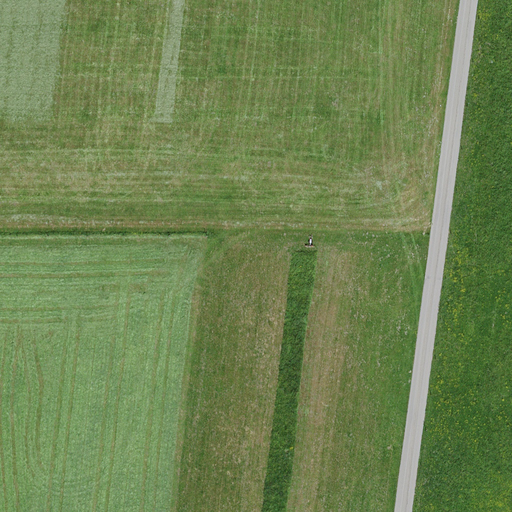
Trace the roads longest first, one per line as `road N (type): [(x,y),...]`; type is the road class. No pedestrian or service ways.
road 1 (unclassified): [(404,511),(471,0)]
road 2 (track): [(0,248),(437,249)]
